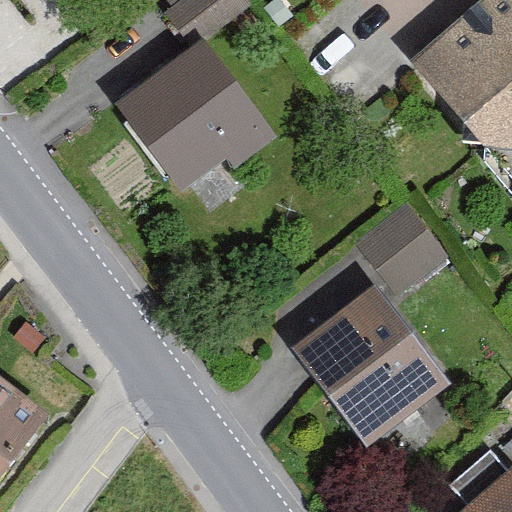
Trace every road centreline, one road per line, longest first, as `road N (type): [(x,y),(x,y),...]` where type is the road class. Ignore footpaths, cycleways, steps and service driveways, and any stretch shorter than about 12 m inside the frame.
road 1 (tertiary): [(0,165),(150,366)]
road 2 (residential): [(33,511),(150,366)]
road 3 (tertiary): [(150,366),(258,511)]
